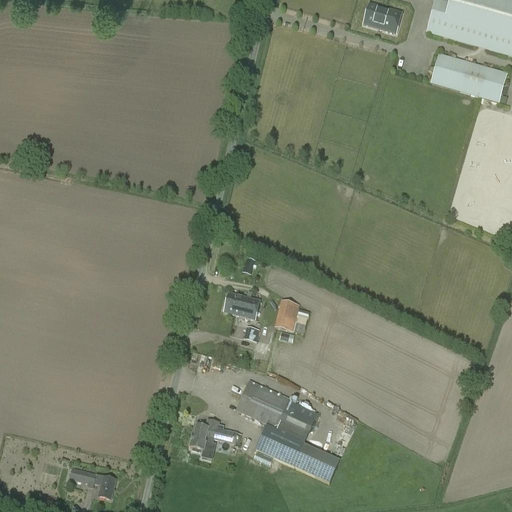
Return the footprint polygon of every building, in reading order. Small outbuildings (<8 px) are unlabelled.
[(511,57),(511,0),(437,0),(428,33),(511,57)] [(363,27),(396,37),(402,15),(369,5),(363,27)] [(439,57),(431,87),(498,106),(507,76),(439,57)] [(255,263),(246,260),(242,275),(250,277),(255,263)] [(246,300),(244,300),(229,296),(224,315),(255,323),(259,304),(250,301),(252,295),(248,294),(246,300)] [(293,335),(299,308),(281,303),(274,330),(293,335)] [(298,314),(297,325),(307,326),(309,315),(298,314)] [(259,333),(246,330),(243,342),(256,345),(259,333)] [(293,470),(305,445),(318,416),(289,403),(290,401),(249,383),(235,413),(266,427),(255,453),(293,470)] [(235,447),(237,436),(207,429),(206,431),(197,428),(193,442),(192,442),(190,450),(203,453),(205,445),(204,444),(205,439),(235,447)] [(93,488),(96,477),(72,471),(69,482),(93,488)] [(110,502),(115,482),(96,478),(94,487),(101,488),(98,499),(110,502)]
